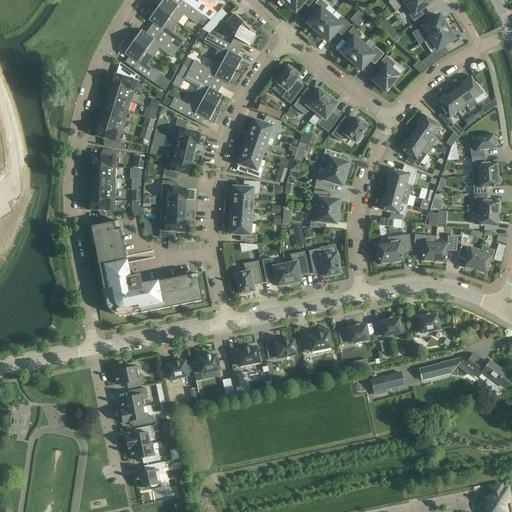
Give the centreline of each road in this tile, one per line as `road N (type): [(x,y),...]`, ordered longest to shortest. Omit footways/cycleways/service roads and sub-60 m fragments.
road 1 (residential): [(132,0),(87,84),(69,164),(71,238),(92,348)]
road 2 (residential): [(287,40),(239,107),(217,171),(214,253),(226,322)]
road 3 (residential): [(361,294),(357,211),(390,118)]
road 4 (residential): [(361,294),(433,286),(499,309)]
road 5 (residential): [(226,322),(361,294)]
road 6 (residential): [(92,348),(226,322)]
road 7 (residential): [(287,40),(390,118)]
road 8 (residential): [(115,472),(92,348)]
